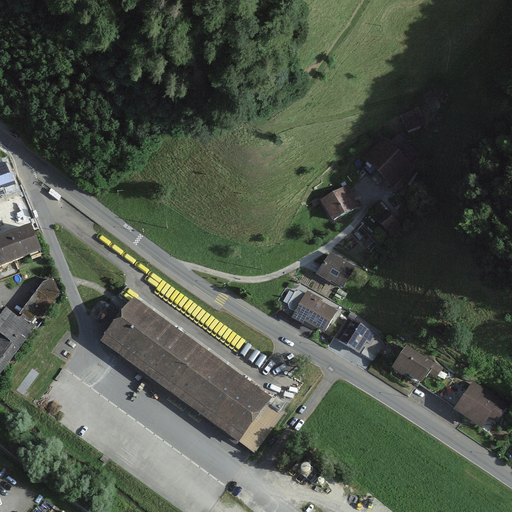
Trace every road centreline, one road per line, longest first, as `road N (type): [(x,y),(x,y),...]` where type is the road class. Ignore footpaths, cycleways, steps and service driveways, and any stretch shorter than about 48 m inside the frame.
road 1 (tertiary): [(511,481),(175,270),(0,138)]
road 2 (track): [(134,0),(190,56),(198,73),(186,82),(50,0)]
road 3 (unknown): [(88,334),(113,371),(233,460)]
